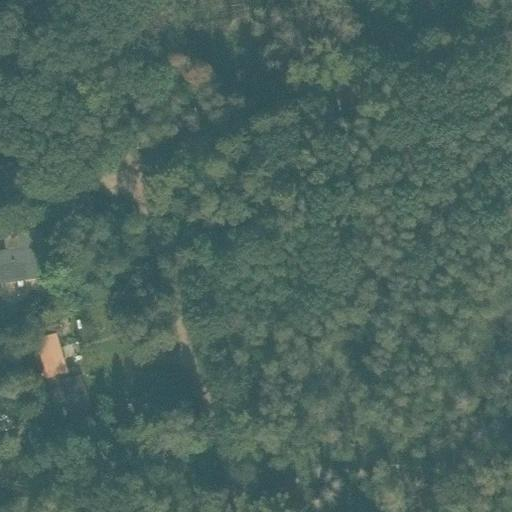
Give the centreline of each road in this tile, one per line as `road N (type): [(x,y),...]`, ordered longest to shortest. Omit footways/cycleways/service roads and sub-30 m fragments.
road 1 (track): [(131,165),(511,38)]
road 2 (track): [(238,511),(131,165)]
road 3 (track): [(131,165),(82,0)]
road 4 (track): [(0,208),(131,165)]
